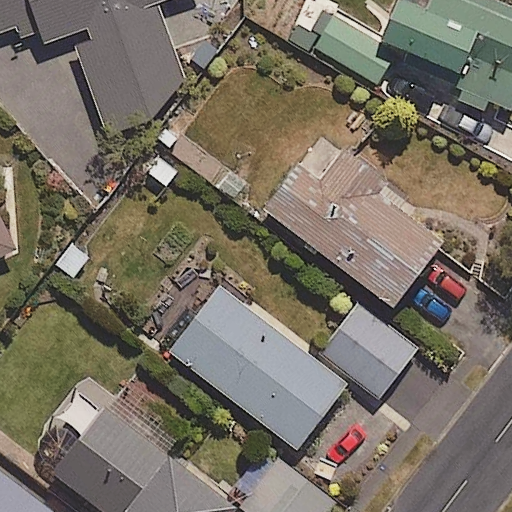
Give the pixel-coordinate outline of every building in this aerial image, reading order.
[(100,132),(157,113),(188,76),(162,1),(164,0),(0,0),(0,28),(19,23),(24,39),(39,34),(43,44),(69,36),(100,132)] [(410,46),(403,64),(511,110),(511,5),(500,0),(433,0),(431,5),(420,0),(394,0),(381,33),(410,46)] [(395,52),(334,15),(315,46),(376,83),(395,52)] [(319,134),(263,216),(399,309),(446,240),(382,196),(391,183),(319,134)] [(0,254),(17,246),(0,210),(0,254)] [(72,238),(53,264),(79,283),(98,257),(72,238)] [(346,386),(218,290),(173,351),(301,447),(346,386)] [(325,351),(379,396),(416,350),(361,306),(325,351)] [(183,442),(116,392),(55,473),(106,511),(235,511),(239,506),(172,456),(183,442)] [(243,507),(249,511),(328,511),(336,502),(280,459),(243,507)] [(58,511),(0,468),(0,511),(58,511)]
